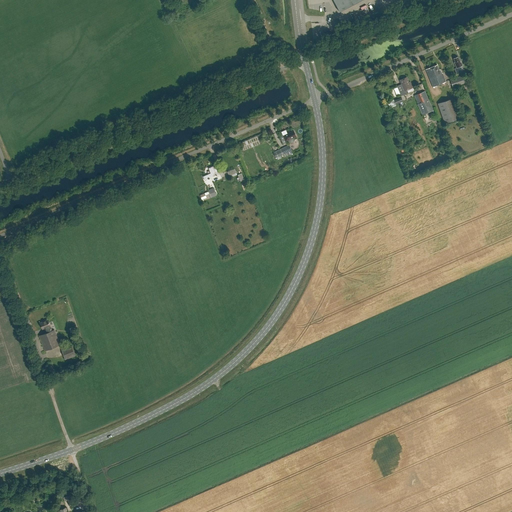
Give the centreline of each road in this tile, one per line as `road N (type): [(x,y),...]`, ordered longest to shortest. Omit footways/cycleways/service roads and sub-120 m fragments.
road 1 (tertiary): [(71,450),(190,395),(270,323),(303,264),(319,208),(314,99)]
road 2 (unclassified): [(0,236),(314,99)]
road 3 (unclassified): [(305,59),(12,180)]
road 4 (unclassified): [(314,99),(511,14)]
road 5 (unclassified): [(71,450),(0,252)]
